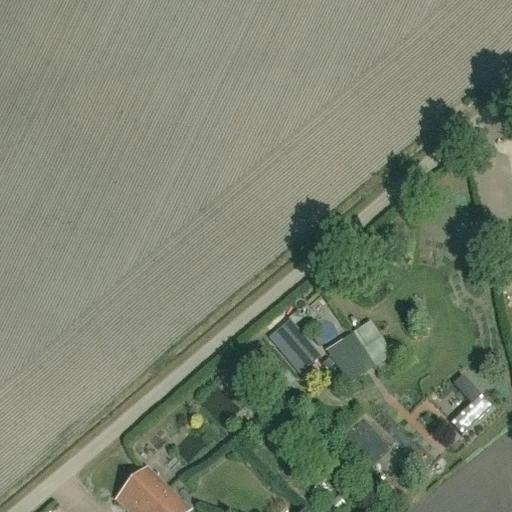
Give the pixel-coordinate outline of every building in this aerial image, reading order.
[(276,333),(267,341),(297,378),(307,370),(320,359),(294,327),(289,322),(276,333)] [(359,349),(365,358),(366,357),(374,369),(374,370),(393,357),(385,345),(379,336),(359,349)] [(351,337),(326,353),(334,365),(359,349),(351,337)] [(462,439),(492,409),(481,398),(481,399),(461,379),(453,387),(472,407),(451,427),(462,439)] [(360,431),(349,443),(373,467),(384,456),(360,431)] [(189,511),(147,471),(116,503),(125,511),(189,511)] [(322,505),(335,493),(326,484),(313,496),(322,505)] [(341,498),(328,511),(345,511),(350,506),(341,498)]
